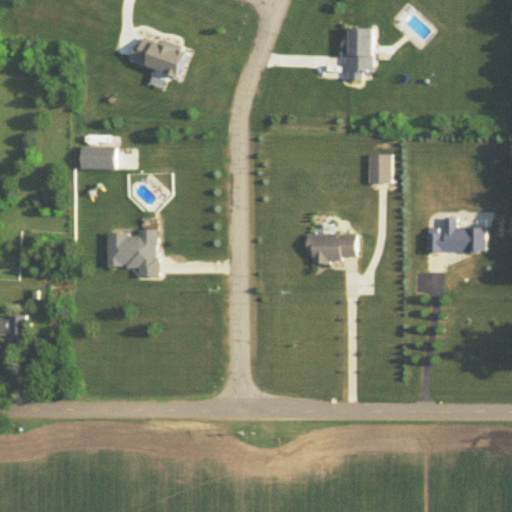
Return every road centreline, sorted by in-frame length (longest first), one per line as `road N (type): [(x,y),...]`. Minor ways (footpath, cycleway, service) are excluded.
road 1 (residential): [(0,408),(511,409)]
road 2 (residential): [(242,409),(238,125),(283,0)]
